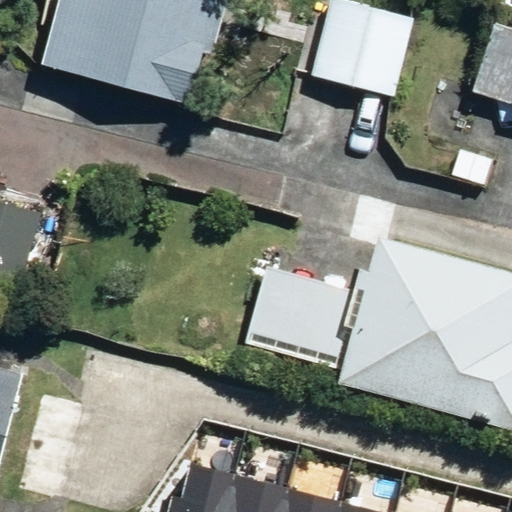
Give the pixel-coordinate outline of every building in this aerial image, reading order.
[(49,0),(32,72),(182,110),(195,54),(207,57),(220,0),(49,0)] [(305,79),(389,100),(407,22),(323,3),(305,79)] [(511,24),(489,17),(465,95),(505,106),(504,111),(511,113),(511,24)] [(447,176),(479,187),(489,159),(456,148),(447,176)] [(0,290),(18,295),(36,211),(0,203),(0,290)] [(329,386),(511,434),(511,348),(502,346),(511,311),(511,280),(366,242),(353,293),(258,268),(237,346),(333,371),(329,386)] [(0,442),(17,379),(0,374),(0,442)] [(389,511),(192,462),(183,498),(173,495),(168,511),(389,511)]
